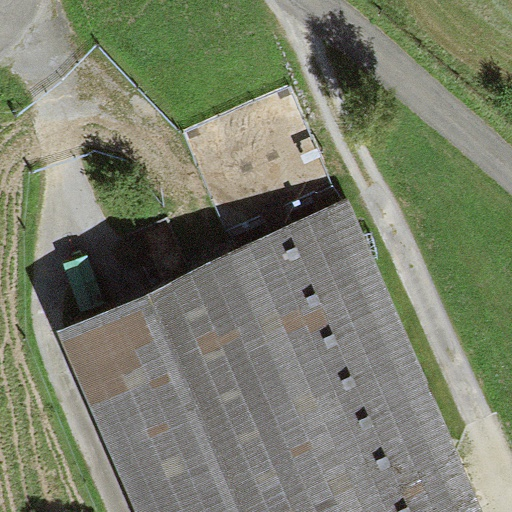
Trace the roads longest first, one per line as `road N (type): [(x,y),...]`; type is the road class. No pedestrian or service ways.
road 1 (track): [(286,0),(500,511)]
road 2 (track): [(0,60),(50,157),(35,313),(122,511)]
road 3 (unclassified): [(326,0),(511,164)]
